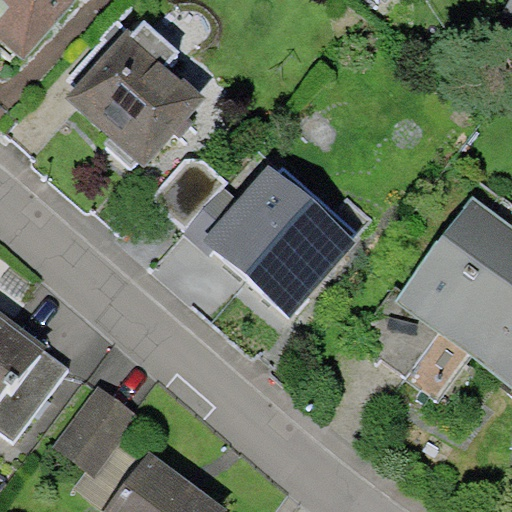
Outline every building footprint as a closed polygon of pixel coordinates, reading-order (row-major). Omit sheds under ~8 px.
[(0,0),(0,47),(19,65),(79,0),(0,0)] [(511,0),(501,19),(511,25),(511,0)] [(89,53),(66,80),(77,90),(66,103),(143,170),(200,105),(161,72),(174,57),(143,30),(135,39),(116,23),(89,53)] [(199,163),(183,163),(149,201),(186,233),(227,187),(199,163)] [(351,246),(267,175),(206,246),(290,317),(351,246)] [(511,217),(471,187),(385,301),(511,396),(511,217)] [(68,370),(0,321),(0,436),(13,446),(68,370)] [(98,387),(55,447),(100,479),(143,419),(98,387)] [(221,511),(150,457),(107,511),(221,511)]
